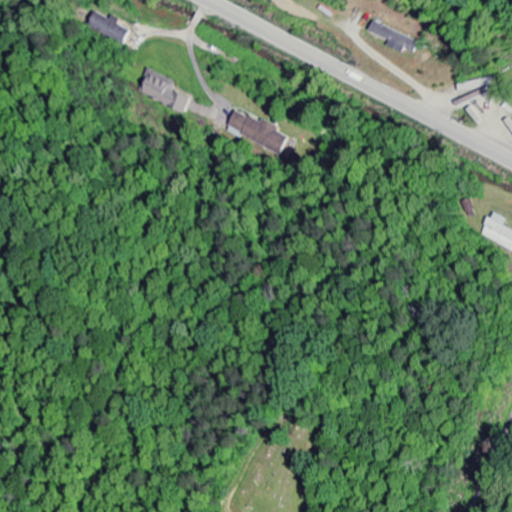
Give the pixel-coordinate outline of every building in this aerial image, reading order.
[(133,33),(121,25),(123,21),(115,16),(112,21),(98,12),(89,26),(124,48),(133,33)] [(393,42),(391,47),(406,54),(408,49),(416,53),(421,43),(376,22),(371,32),(393,42)] [(140,92),(179,111),(187,94),(176,89),(180,82),(151,69),(140,92)] [(293,137),(239,110),(229,130),(282,157),(293,137)] [(511,231),(505,228),(508,219),(492,212),(482,238),(511,250),(511,231)]
